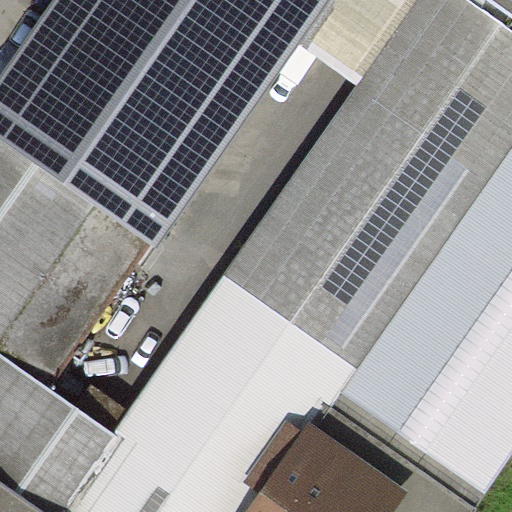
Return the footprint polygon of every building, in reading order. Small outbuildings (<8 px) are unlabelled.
[(74,0),(0,104),(0,107),(169,227),(180,235),(319,38),(346,0),(74,0)] [(511,188),(511,0),(447,0),(384,86),(242,272),(381,365),(511,188)] [(447,0),(346,0),(319,38),(384,86),(447,0)] [(79,511),(133,432),(72,379),(169,227),(0,107),(0,465),(63,511),(79,511)] [(133,432),(79,511),(410,511),(435,476),(346,417),(381,365),(242,272),(133,432)] [(63,511),(0,465),(0,511),(63,511)]
